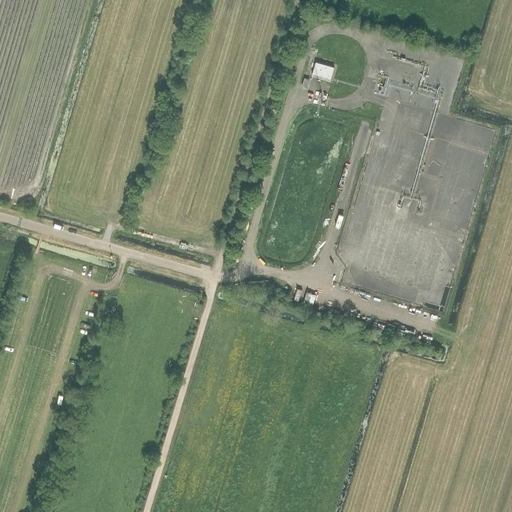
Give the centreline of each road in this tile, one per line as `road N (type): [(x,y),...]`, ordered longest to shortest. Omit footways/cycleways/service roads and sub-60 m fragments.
road 1 (track): [(149,511),(216,277)]
road 2 (unclassified): [(216,277),(0,219)]
